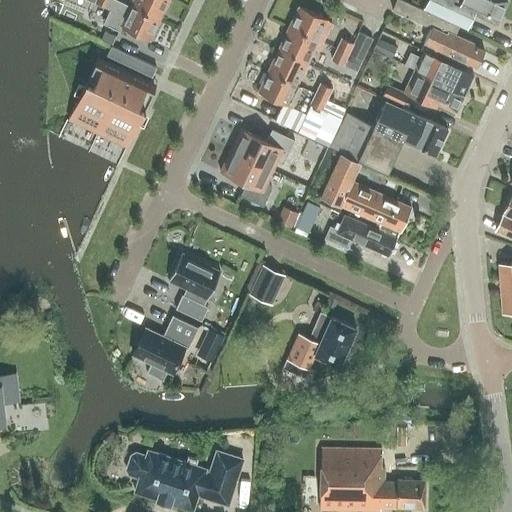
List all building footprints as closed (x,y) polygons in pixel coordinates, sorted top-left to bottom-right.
[(103,24),(120,31),(122,27),(150,40),(160,19),(131,5),(130,6),(118,0),(110,0),(107,8),(110,9),(103,24)] [(133,0),(131,5),(160,19),(168,0),(133,0)] [(434,50),(443,54),(448,44),(461,50),(465,39),(455,34),(459,26),(402,0),(396,0),(392,10),(417,21),(418,21),(432,27),(424,42),(435,47),(434,50)] [(428,0),(424,9),(468,30),(475,14),(497,24),(508,0),(428,0)] [(289,26),(318,40),(321,33),(326,35),(332,22),(328,20),(328,19),(299,6),(289,26)] [(318,40),(289,26),(278,49),(307,63),(318,40)] [(373,39),(359,32),(353,45),(348,55),(363,62),(373,39)] [(397,48),(379,39),(373,50),(392,59),(397,48)] [(448,44),(443,54),(460,62),(467,66),(469,63),(477,67),(484,51),(473,46),(474,43),(465,39),(461,50),(448,44)] [(336,50),(348,56),(348,55),(353,45),(341,40),(336,50)] [(157,69),(111,47),(108,54),(153,76),(157,69)] [(268,71),(297,85),(307,63),(278,49),(268,71)] [(343,66),(348,56),(336,50),(331,61),(343,66)] [(415,69),(415,70),(424,74),(425,72),(440,79),(438,83),(464,95),(473,74),(424,51),(415,69)] [(154,88),(96,61),(68,120),(127,147),(154,88)] [(456,112),(464,95),(438,83),(440,79),(425,72),(424,74),(415,70),(404,94),(408,95),(435,108),(437,104),(456,112)] [(297,85),(268,71),(258,92),(287,106),(287,105),(292,107),(298,94),(293,92),(297,85)] [(316,94),(327,100),(332,90),(321,85),(316,94)] [(408,95),(404,94),(387,86),(382,97),(402,106),(408,95)] [(327,101),(327,100),(316,94),(305,117),(286,107),(278,123),(328,148),(346,110),(327,101)] [(436,155),(448,129),(385,100),(374,125),(347,113),(331,147),(387,172),(401,142),(413,147),(414,145),(436,155)] [(266,141),(241,129),(230,150),(272,170),(282,148),(289,152),(294,140),(272,129),(266,141)] [(246,184),(241,196),(263,206),(272,188),(265,185),(272,170),(230,150),(220,172),(246,184)] [(378,230),(397,239),(397,238),(400,231),(400,232),(411,207),(352,180),(360,161),(342,153),(322,197),(340,205),(339,205),(354,211),(381,223),(378,229),(378,230)] [(511,237),(511,193),(502,214),(503,214),(496,230),(511,237)] [(308,202),(300,219),(301,219),(312,224),(315,218),(320,208),(308,202)] [(284,206),(277,221),(289,227),(290,227),(291,228),(298,213),(297,213),(294,212),(284,206)] [(389,256),(397,239),(378,230),(378,229),(345,215),(338,230),(330,226),(325,239),(348,249),(352,239),(389,256)] [(184,291),(177,305),(203,317),(210,303),(206,302),(222,268),(183,250),(170,277),(190,286),(187,292),(184,291)] [(511,263),(499,264),(502,312),(511,311),(511,263)] [(285,276),(263,266),(250,295),(272,305),(285,276)] [(356,328),(331,317),(320,312),(309,338),(299,333),(281,374),(302,383),(314,355),(339,366),(356,328)] [(151,363),(146,372),(163,380),(167,371),(171,373),(184,347),(188,349),(198,327),(173,316),(173,315),(172,315),(163,335),(146,327),(133,355),(151,363)] [(196,355),(213,363),(225,336),(208,328),(196,355)] [(2,409),(18,407),(14,375),(0,376),(0,425),(4,425),(2,409)] [(401,431),(390,430),(390,445),(401,446),(401,431)] [(382,448),(321,447),(320,509),(381,510),(381,507),(424,509),(425,480),(397,479),(397,482),(384,482),(385,467),(381,466),(382,448)] [(146,456),(136,452),(131,455),(127,469),(129,474),(139,478),(135,491),(193,510),(198,495),(228,505),(243,459),(217,450),(210,472),(206,471),(206,469),(148,450),(146,456)]
